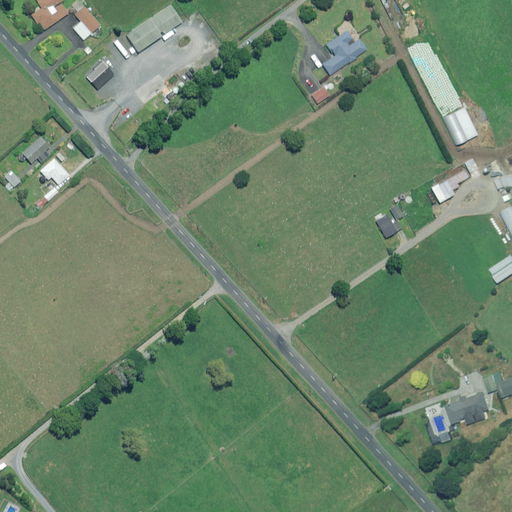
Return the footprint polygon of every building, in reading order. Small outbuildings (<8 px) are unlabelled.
[(64,0),(63,0),(36,0),(42,8),(31,15),(37,24),(40,22),(44,29),(69,14),(61,2),(64,0)] [(100,25),(78,0),(72,6),(77,11),(74,14),(81,22),(73,28),(84,40),(100,25)] [(182,22),(171,5),(127,35),(138,52),(162,35),(160,33),(162,31),(164,34),(182,22)] [(353,38),(347,30),(326,45),(329,50),(331,49),(335,56),(322,64),(330,75),(350,61),(350,62),(357,58),(356,57),(367,49),(359,39),(349,46),(347,42),(353,38)] [(126,80),(103,53),(74,78),(97,105),(102,101),(105,104),(114,96),(111,93),(126,80)] [(330,96),(324,87),(312,95),(318,104),(330,96)] [(477,135),(464,108),(443,118),(456,145),(477,135)] [(49,147),(40,137),(22,153),(31,163),(37,158),(41,163),(49,156),(45,151),(49,147)] [(69,175),(54,159),(40,171),(48,180),(51,177),(58,185),(69,175)] [(478,168),(473,159),(465,163),(470,172),(478,168)] [(21,182),(9,169),(3,175),(14,187),(21,182)] [(511,173),(498,180),(503,191),(511,186),(511,173)] [(450,187),(446,181),(438,185),(437,184),(431,188),(439,203),(454,194),(450,187)] [(403,216),(397,205),(390,209),(396,220),(403,216)] [(511,208),(502,213),(511,233),(511,208)] [(392,223),(387,214),(375,221),(385,238),(403,227),(398,220),(392,223)] [(511,275),(511,256),(492,269),(501,283),(511,275)] [(500,390),(495,375),(485,378),(490,393),(500,390)] [(511,379),(499,384),(502,392),(498,393),(506,414),(511,413),(505,397),(511,394),(511,379)] [(450,389),(447,383),(441,387),(445,393),(450,389)] [(492,408),(486,393),(469,399),(468,396),(462,398),(463,401),(447,407),(454,424),(467,419),(469,424),(488,417),(486,411),(492,408)] [(453,440),(450,432),(442,435),(445,443),(453,440)]
